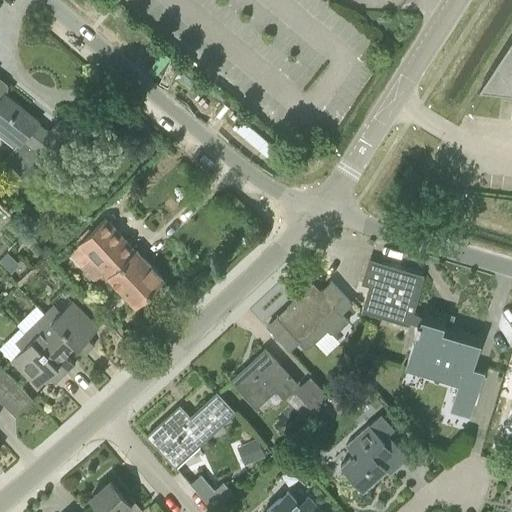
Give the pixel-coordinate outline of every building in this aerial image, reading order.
[(511,33),(479,87),(511,91),(511,33)] [(16,168),(28,179),(29,178),(31,180),(90,121),(75,107),(49,132),(37,122),(38,121),(4,94),(0,99),(0,133),(17,147),(25,154),(15,166),(16,168)] [(135,250),(106,218),(78,244),(81,247),(90,257),(108,277),(136,307),(164,280),(136,249),(135,250)] [(8,252),(0,260),(0,261),(8,269),(16,260),(8,252)] [(361,282),(369,285),(361,311),(418,328),(422,314),(414,312),(424,277),(368,260),(361,282)] [(291,351),(293,350),(297,354),(306,345),(309,347),(310,347),(328,329),(332,333),(335,333),(348,320),(342,313),(352,303),(331,280),(320,289),(314,283),(267,326),(291,351)] [(88,338),(99,327),(72,299),(61,310),(54,303),(45,312),(45,313),(85,354),(95,345),(88,338)] [(25,332),(65,373),(75,364),(65,354),(75,344),(85,354),(45,313),(45,312),(37,304),(17,324),(20,327),(25,332)] [(473,367),(484,333),(453,323),(455,314),(447,312),(447,313),(424,306),(422,314),(418,328),(406,367),(460,383),(451,413),(470,419),(485,371),(473,367)] [(15,342),(22,348),(11,359),(38,387),(49,376),(55,383),(65,373),(25,332),(15,342)] [(320,409),(324,390),(311,376),(300,386),(265,348),(232,379),(257,407),(276,389),(284,399),(294,389),(316,412),(320,409)] [(0,379),(0,397),(16,382),(7,373),(0,379)] [(343,388),(356,402),(367,392),(354,378),(343,388)] [(16,382),(0,397),(0,400),(7,408),(25,391),(16,382)] [(25,391),(7,408),(16,417),(33,399),(25,391)] [(176,467),(235,413),(217,392),(190,416),(180,405),(147,435),(176,467)] [(391,474),(409,457),(389,436),(384,440),(370,425),(347,446),(355,454),(342,466),(363,489),(386,468),(391,474)] [(237,447),(245,464),(264,455),(256,438),(237,447)] [(190,483),(211,507),(213,509),(233,492),(223,481),(215,489),(201,473),(190,483)] [(144,511),(126,490),(122,493),(111,480),(91,497),(103,511),(144,511)] [(321,511),(308,497),(299,505),(287,492),(264,511),(321,511)]
